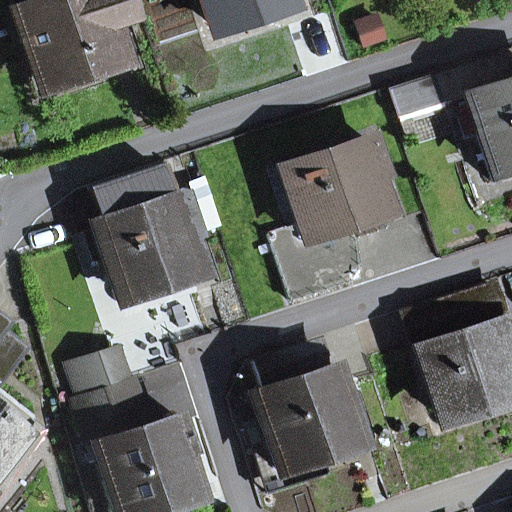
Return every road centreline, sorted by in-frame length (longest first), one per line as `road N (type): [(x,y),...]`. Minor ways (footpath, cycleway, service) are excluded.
road 1 (residential): [(511,29),(79,171),(28,199),(0,236)]
road 2 (residential): [(248,511),(208,384),(227,348),(511,257)]
